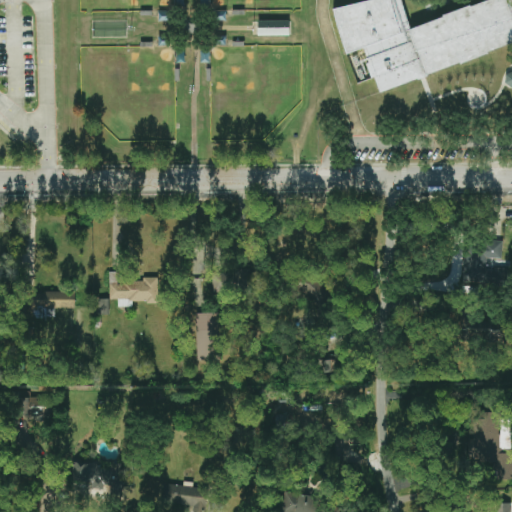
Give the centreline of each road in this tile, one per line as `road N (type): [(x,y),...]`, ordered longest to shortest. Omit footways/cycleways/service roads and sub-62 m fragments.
road 1 (tertiary): [(511,177),(0,185)]
road 2 (residential): [(394,511),(380,385),(400,177)]
